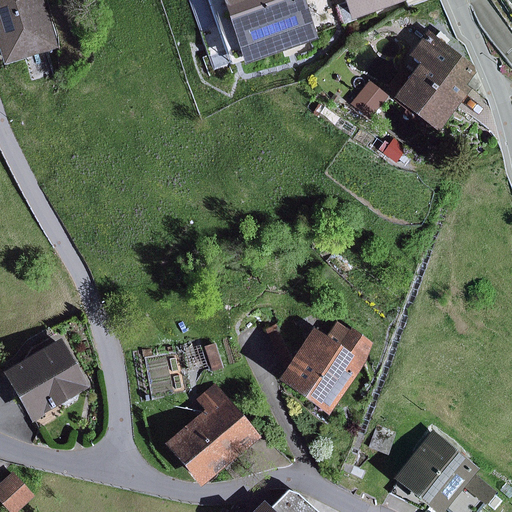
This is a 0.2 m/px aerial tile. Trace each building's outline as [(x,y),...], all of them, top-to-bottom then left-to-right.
[(64,45),(49,0),(0,0),(0,16),(14,61),(64,45)] [(312,0),(234,0),(256,63),(326,39),(312,0)] [(358,0),(364,17),(412,0),(358,0)] [(406,55),(416,64),(388,97),(431,132),(466,90),(462,86),(474,71),(426,31),(406,55)] [(387,96),(368,81),(349,104),(367,118),(387,96)] [(335,416),(382,341),(354,324),(351,330),(337,321),(328,336),(314,326),(279,381),(335,416)] [(288,357),(276,323),(265,326),(277,361),(288,357)] [(90,388),(63,338),(7,368),(34,418),(90,388)] [(226,366),(219,341),(205,344),(212,369),(226,366)] [(227,399),(217,387),(198,403),(207,414),(169,445),(204,488),(262,441),(227,399)] [(489,462),(441,427),(405,476),(453,511),(489,462)] [(12,511),(34,495),(14,471),(0,482),(0,498),(11,511),(12,511)] [(319,511),(305,497),(287,489),(264,511),(319,511)]
